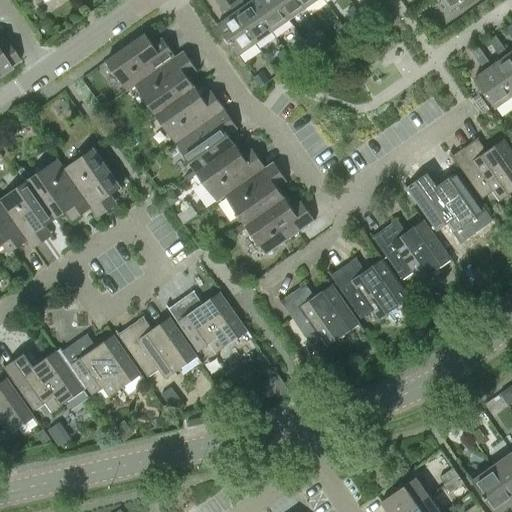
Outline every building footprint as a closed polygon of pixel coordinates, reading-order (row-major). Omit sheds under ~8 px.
[(235,13),(235,12),(230,5),(225,0),(215,0),(228,17),(217,25),(238,55),(255,42),(235,13)] [(255,42),(272,31),(251,1),(250,0),(237,0),(230,5),(235,12),(235,13),(255,42)] [(272,31),(289,19),(275,0),(252,0),(251,1),(272,31)] [(275,0),(289,19),(305,7),(300,0),(275,0)] [(443,0),(450,10),(464,0),(443,0)] [(145,33),(100,65),(103,69),(109,65),(127,91),(135,85),(176,56),(175,56),(161,36),(152,43),(145,33)] [(502,59),(492,65),(492,66),(511,94),(511,59),(508,54),(495,35),(489,40),(502,59)] [(0,74),(20,61),(5,40),(0,44),(0,74)] [(495,108),(511,95),(511,94),(492,66),(492,65),(479,47),(472,52),(485,70),(474,78),(495,108)] [(176,56),(135,85),(154,111),(149,115),(152,120),(157,116),(155,114),(195,86),(188,77),(198,70),(183,50),(175,56),(176,56)] [(195,86),(155,114),(157,116),(176,143),(225,109),(211,89),(201,96),(195,86)] [(225,109),(176,143),(195,170),(190,173),(193,178),(198,175),(196,172),(236,145),(229,135),(239,129),(225,109)] [(152,120),(149,115),(144,118),(147,123),(152,120)] [(451,152),(450,152),(482,199),(493,191),(500,200),(511,191),(511,150),(504,139),(487,151),(478,137),(453,155),(451,152)] [(64,168),(91,207),(98,217),(118,203),(112,194),(121,187),(90,142),(85,145),(89,151),(64,168)] [(236,145),(196,172),(198,175),(217,202),(225,196),(266,167),(265,167),(252,147),(242,154),(236,145)] [(27,172),(22,176),(25,180),(28,179),(56,218),(65,212),(72,221),(91,207),(64,168),(57,158),(30,177),(27,172)] [(266,167),(225,196),(244,222),(239,226),(242,230),(247,227),(245,225),(285,197),(278,188),(288,181),(273,161),(265,167),(266,167)] [(19,171),(22,176),(27,172),(23,167),(19,171)] [(490,216),(486,210),(458,171),(441,183),(432,169),(407,187),(405,184),(404,184),(436,231),(447,223),(454,232),(484,211),(488,217),(490,216)] [(188,182),(193,178),(190,173),(185,177),(188,182)] [(0,198),(0,201),(27,240),(33,248),(53,234),(46,225),(56,218),(28,179),(25,180),(0,198)] [(173,191),(165,197),(171,205),(177,200),(178,198),(173,191)] [(285,197),(245,225),(247,227),(266,254),(315,220),(301,200),(292,206),(285,197)] [(0,245),(1,244),(8,254),(27,240),(0,201),(0,245)] [(455,265),(451,259),(424,219),(407,231),(398,218),(373,236),(370,232),(370,233),(402,279),(413,272),(419,281),(450,260),(454,266),(455,265)] [(242,230),(239,226),(234,229),(237,234),(242,230)] [(414,303),(410,297),(382,258),(366,270),(356,257),(331,274),(329,271),(328,272),(361,318),(372,310),(378,320),(408,298),(413,304),(414,303)] [(279,297),(278,297),(310,344),(321,336),(328,345),(358,324),(362,330),(364,329),(332,284),(315,295),(306,282),(281,300),(279,297)] [(167,304),(166,304),(199,351),(209,344),(216,353),(246,331),(250,337),(252,336),(220,291),(203,302),(194,289),(169,307),(167,304)] [(201,362),(197,356),(169,317),(153,328),(144,315),(119,333),(116,329),(116,330),(148,377),(159,369),(165,378),(196,357),(200,363),(201,362)] [(145,379),(141,373),(113,334),(97,346),(88,333),(62,350),(60,347),(59,348),(92,394),(103,387),(109,396),(140,374),(144,380),(145,379)] [(2,363),(4,366),(35,410),(45,402),(52,411),(82,390),(86,396),(88,395),(56,350),(39,361),(30,348),(5,366),(3,363),(2,363)] [(0,435),(2,439),(33,417),(37,423),(39,422),(7,377),(0,381),(0,435)] [(179,398),(169,405),(175,413),(185,406),(179,398)] [(124,420),(115,427),(124,440),(133,433),(124,420)] [(43,429),(37,434),(43,443),(50,438),(43,429)] [(511,452),(492,466),(511,493),(511,452)] [(497,511),(511,502),(511,493),(492,466),(472,480),(494,511),(497,511)] [(439,477),(445,484),(458,475),(453,467),(439,477)] [(463,482),(458,475),(445,484),(450,492),(463,482)] [(381,501),(388,511),(405,511),(429,496),(415,477),(381,501)] [(440,511),(429,496),(405,511),(440,511)] [(464,511),(480,511),(483,510),(478,503),(464,511)]
